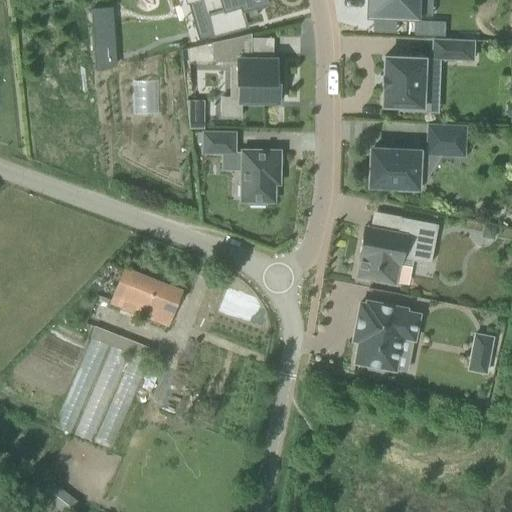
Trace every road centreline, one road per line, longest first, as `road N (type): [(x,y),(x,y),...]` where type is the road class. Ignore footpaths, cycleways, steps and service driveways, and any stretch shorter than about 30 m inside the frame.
road 1 (unclassified): [(282,280),(0,172)]
road 2 (residential): [(282,280),(305,253),(318,206),(337,67),(322,0)]
road 3 (unclassified): [(282,280),(293,331),(261,511)]
